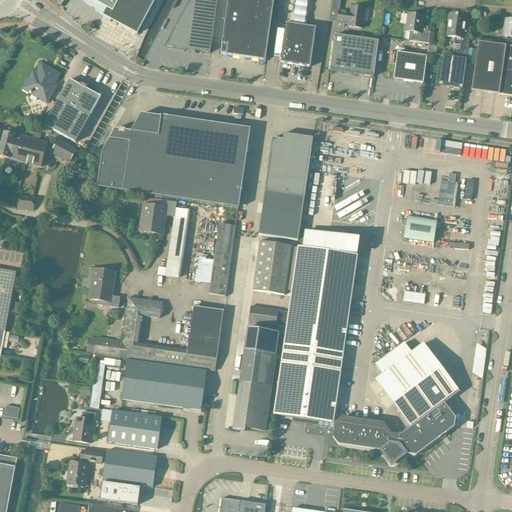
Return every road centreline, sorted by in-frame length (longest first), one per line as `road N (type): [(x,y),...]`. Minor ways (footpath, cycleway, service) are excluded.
road 1 (unclassified): [(511,132),(159,81),(88,46)]
road 2 (unclassified): [(214,465),(481,500)]
road 3 (unclassified): [(214,465),(246,239)]
road 4 (unclassified): [(481,500),(511,281)]
